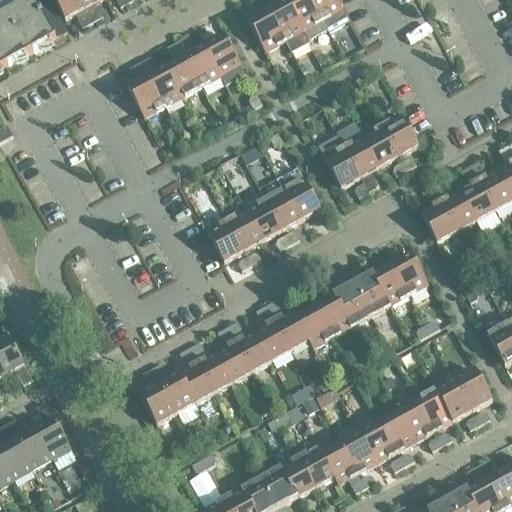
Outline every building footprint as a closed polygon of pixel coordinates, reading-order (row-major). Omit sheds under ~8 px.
[(50,46),(56,43),(67,37),(60,24),(57,25),(46,6),(49,4),(46,0),(34,0),(0,19),(0,74),(9,69),(13,67),(24,58),(25,60),(34,55),(38,53),(49,44),(50,46)] [(85,13),(78,0),(52,0),(65,24),(85,13)] [(104,3),(102,0),(78,0),(85,13),(104,3)] [(131,6),(127,0),(120,0),(118,1),(117,5),(121,12),(131,6)] [(265,10),(260,0),(250,6),(253,13),(258,14),(265,10)] [(272,6),(274,1),(272,0),(261,0),(260,0),(265,10),(272,6)] [(323,25),(309,0),(294,0),(287,4),(304,35),(323,25)] [(349,25),(335,0),(309,0),(323,25),(329,36),(349,25)] [(304,35),(287,4),(268,15),(285,46),(291,57),(310,47),(304,36),(304,35)] [(103,21),(99,15),(95,14),(88,18),(93,27),(103,21)] [(285,46),(268,15),(248,26),(265,57),(285,46)] [(93,27),(88,18),(81,22),(79,26),(83,33),(93,27)] [(241,70),(224,39),(204,50),(221,81),(241,70)] [(190,52),(191,47),(188,41),(178,46),(183,56),(190,52)] [(183,56),(178,46),(167,52),(171,58),(175,60),(183,56)] [(221,81),(204,50),(185,60),(202,92),(221,81)] [(202,92),(185,60),(166,71),(184,102),(202,92)] [(152,73),(153,68),(150,62),(140,67),(145,77),(152,73)] [(145,77),(140,67),(130,73),(133,79),(137,81),(145,77)] [(184,102),(166,71),(147,81),(165,113),(184,102)] [(165,113),(147,81),(128,92),(145,124),(165,113)] [(263,109),(257,98),(250,102),(249,106),(254,114),(263,109)] [(419,151),(401,119),(382,130),(399,162),(419,151)] [(0,147),(13,140),(7,129),(0,133),(0,147)] [(399,162),(382,130),(363,141),(380,172),(399,162)] [(284,148),(278,137),(269,142),(274,150),(278,152),(284,148)] [(380,172),(363,141),(344,151),(361,183),(364,187),(371,183),(368,179),(380,172)] [(511,159),(511,154),(509,149),(498,155),(502,161),(506,162),(511,159)] [(361,183),(344,151),(324,162),(341,194),(361,183)] [(417,170),(413,164),(409,163),(401,167),(406,176),(417,170)] [(482,176),(483,171),(480,165),(470,170),(475,180),(482,176)] [(511,165),(497,174),(511,201),(511,165)] [(406,176),(401,167),(394,171),(393,175),(396,181),(406,176)] [(475,180),(470,170),(460,176),(463,183),(468,184),(475,180)] [(321,214),(298,172),(278,183),(301,225),(321,214)] [(511,206),(511,201),(497,174),(477,185),(495,216),(511,206)] [(301,225),(278,183),(259,194),(265,204),(282,235),(301,225)] [(379,191),(375,185),(371,183),(364,187),(369,197),(379,191)] [(495,216),(477,185),(459,195),(476,226),(495,216)] [(444,197),(446,192),(442,186),(432,191),(437,201),(444,197)] [(369,197),(364,187),(356,191),(355,196),(359,202),(369,197)] [(437,201),(432,191),(422,197),(425,203),(430,205),(437,201)] [(476,226),(459,195),(440,205),(457,237),(476,226)] [(282,235),(265,204),(246,214),(263,246),(282,235)] [(457,237),(440,205),(420,216),(437,248),(457,237)] [(263,246),(246,214),(227,225),(244,256),(263,246)] [(244,256),(227,225),(207,236),(224,267),(244,256)] [(300,244),(296,237),(292,236),(285,240),(289,249),(300,244)] [(289,249),(285,240),(277,244),(276,249),(280,255),(289,249)] [(262,265),(259,258),(254,257),(247,261),(252,270),(262,265)] [(429,290),(411,258),(391,269),(409,301),(429,290)] [(252,270),(247,261),(240,265),(238,269),(242,276),(252,270)] [(409,301),(391,269),(374,279),(391,310),(409,301)] [(358,281),(360,277),(356,270),(346,276),(351,285),(358,281)] [(511,282),(511,270),(503,275),(508,284),(511,282)] [(508,284),(503,275),(493,281),(496,287),(501,288),(508,284)] [(351,285),(346,276),(336,282),(339,288),(344,289),(351,285)] [(391,310),(374,279),(334,301),(352,332),(391,310)] [(478,300),(473,292),(464,297),(470,308),(477,304),(478,300)] [(352,332),(334,301),(316,311),(333,342),(352,332)] [(279,315),(280,311),(276,305),(266,310),(271,319),(279,315)] [(271,319),(266,310),(256,316),(260,322),(264,323),(271,319)] [(333,342),(316,311),(298,321),(297,321),(310,345),(309,346),(313,353),(333,342)] [(310,345),(297,321),(298,321),(294,313),(274,324),(291,356),(309,346),(310,345)] [(291,356),(274,324),(255,335),(272,366),(291,356)] [(240,337),(241,332),(238,326),(228,332),(233,341),(240,337)] [(440,333),(437,327),(433,326),(425,330),(430,339),(440,333)] [(511,366),(511,336),(507,328),(487,339),(505,370),(511,366)] [(430,339),(425,330),(418,334),(417,338),(420,344),(430,339)] [(233,341),(228,332),(217,337),(221,344),(225,345),(233,341)] [(272,366),(255,335),(235,346),(253,377),(272,366)] [(33,385),(7,338),(0,342),(0,371),(5,381),(15,375),(23,390),(33,385)] [(253,377),(235,346),(216,356),(234,388),(253,377)] [(202,358),(203,353),(200,347),(190,353),(195,362),(202,358)] [(195,362),(190,353),(180,358),(183,365),(188,366),(195,362)] [(234,388),(216,356),(197,367),(215,398),(234,388)] [(215,398),(197,367),(178,377),(196,408),(215,398)] [(164,379),(165,374),(162,368),(152,374),(157,383),(164,379)] [(365,375),(362,369),(357,368),(350,372),(355,381),(365,375)] [(355,381),(350,372),(343,376),(341,380),(345,386),(355,381)] [(492,405),(475,373),(455,384),(472,416),(492,405)] [(157,383),(152,374),(142,379),(145,386),(150,387),(157,383)] [(196,408),(178,377),(160,388),(177,419),(196,408)] [(472,416),(455,384),(436,395),(454,426),(472,416)] [(177,419),(160,388),(140,398),(157,430),(177,419)] [(454,426),(436,395),(417,405),(435,437),(454,426)] [(435,437),(417,405),(398,416),(416,447),(435,437)] [(71,454),(45,407),(36,413),(44,428),(34,433),(51,465),(71,454)] [(416,447),(398,416),(380,426),(397,457),(416,447)] [(490,424),(487,418),(483,416),(475,420),(480,430),(490,424)] [(290,427),(291,423),(288,417),(278,422),(283,431),(290,427)] [(480,430),(475,420),(468,424),(467,429),(470,435),(480,430)] [(283,431),(278,422),(268,428),(271,434),(276,435),(283,431)] [(51,465),(34,433),(24,439),(16,424),(7,429),(33,475),(51,465)] [(397,457),(380,426),(360,437),(377,468),(397,457)] [(33,475),(7,429),(0,432),(0,437),(6,449),(0,452),(0,460),(14,486),(33,475)] [(377,468),(360,437),(341,448),(358,479),(377,468)] [(453,445),(449,439),(445,437),(437,441),(442,451),(453,445)] [(442,451),(437,441),(430,445),(429,450),(432,456),(442,451)] [(341,448),(323,457),(322,458),(335,482),(334,483),(338,490),(358,479),(341,448)] [(335,482),(322,458),(323,457),(319,450),(299,461),(316,492),(334,483),(335,482)] [(415,466),(411,459),(407,458),(400,462),(405,471),(415,466)] [(215,469),(216,465),(212,459),(202,464),(207,473),(215,469)] [(0,493),(14,486),(0,460),(0,493)] [(316,492),(299,461),(281,471),(298,502),(316,492)] [(405,471),(400,462),(392,466),(391,471),(395,477),(405,471)] [(207,473),(202,464),(192,470),(196,476),(200,477),(207,473)] [(490,475),(491,471),(488,465),(478,470),(483,479),(490,475)] [(483,479),(478,470),(468,476),(471,482),(476,483),(483,479)] [(280,511),(298,502),(281,471),(242,493),(252,511),(280,511)] [(508,511),(511,510),(511,487),(504,474),(486,484),(500,511),(508,511)] [(376,487),(373,481),(368,480),(361,484),(366,493),(376,487)] [(366,493),(361,484),(354,488),(352,492),(356,498),(366,493)] [(500,511),(486,484),(467,495),(476,511),(500,511)] [(452,496),(454,492),(450,486),(440,491),(445,500),(452,496)] [(445,500),(440,491),(430,497),(433,503),(438,504),(445,500)] [(252,511),(242,493),(223,503),(228,511),(252,511)] [(476,511),(467,495),(435,511),(476,511)] [(228,511),(223,503),(207,511),(228,511)]
